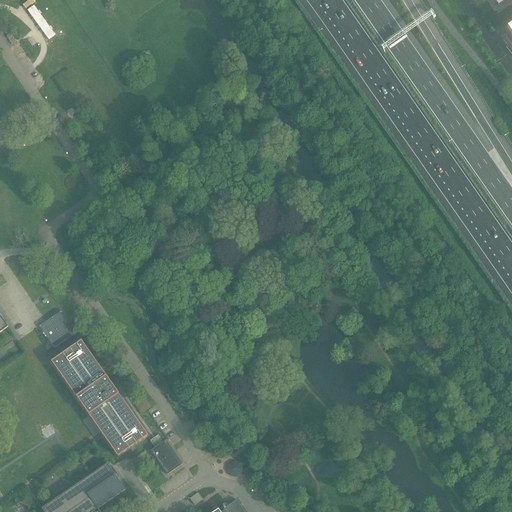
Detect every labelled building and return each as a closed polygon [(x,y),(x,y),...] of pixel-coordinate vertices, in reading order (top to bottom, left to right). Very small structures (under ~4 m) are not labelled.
[(33,6),(26,11),(48,40),(54,35),(33,6)] [(61,312),(39,327),(54,349),(76,334),(61,312)] [(0,333),(8,328),(0,315),(0,333)] [(81,341),(51,362),(89,416),(93,421),(101,433),(118,457),(148,436),(123,400),(119,395),(114,389),(110,383),(110,382),(81,341)] [(166,441),(151,451),(168,475),(182,465),(181,465),(182,464),(166,441)] [(43,511),(100,511),(98,509),(125,490),(107,464),(42,509),(43,511)] [(244,511),(237,500),(224,510),(224,511),(222,511),(217,511),(215,511),(244,511)]
